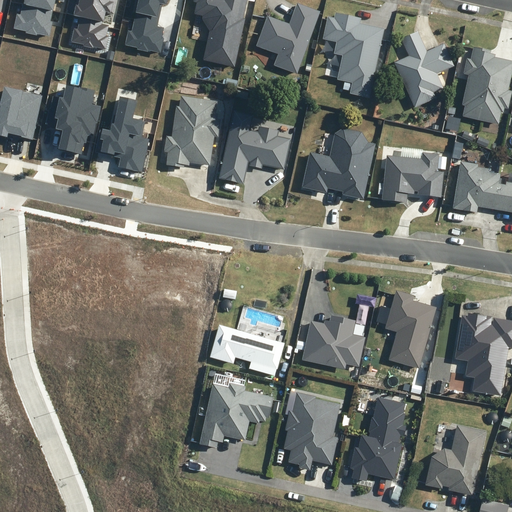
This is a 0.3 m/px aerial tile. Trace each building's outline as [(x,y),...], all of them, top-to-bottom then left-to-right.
[(23,0),(22,4),(53,11),(54,0),(61,0),(63,0),(23,0)] [(81,17),(101,21),(103,22),(106,12),(113,13),(116,0),(77,0),(79,0),(78,5),(76,5),(74,15),(81,17)] [(139,0),(135,20),(156,25),(160,4),(167,5),(167,0),(139,0)] [(232,71),(243,22),(241,21),(246,2),(237,0),(191,0),(190,5),(194,6),(192,17),(200,19),(199,22),(207,35),(200,63),(232,71)] [(298,2),(290,23),(268,15),(256,45),(278,53),(274,65),(297,74),(321,11),(298,2)] [(53,11),(22,4),(20,14),(17,14),(13,29),(26,32),(26,33),(37,36),(37,34),(49,37),(52,23),(50,22),(53,11)] [(368,100),(383,31),(359,26),(360,21),(333,15),(332,20),(326,19),(321,42),(334,45),(332,57),(340,58),(335,83),(350,86),(348,96),(368,100)] [(101,21),(81,17),(78,29),(75,28),(72,42),(84,44),(84,46),(95,49),(96,47),(106,50),(109,36),(106,35),(109,25),(100,24),(101,21)] [(156,25),(135,20),(132,30),(129,30),(125,45),(138,48),(138,50),(149,52),(149,50),(161,53),(164,39),(162,39),(164,27),(156,25)] [(406,59),(392,65),(412,111),(434,101),(432,96),(442,91),(435,77),(452,69),(442,46),(424,54),(416,35),(399,43),(406,59)] [(463,115),(498,123),(501,111),(504,112),(505,108),(508,108),(511,90),(508,90),(511,73),(511,60),(495,57),(495,55),(490,54),(491,50),(473,46),(470,57),(466,56),(462,74),(469,75),(462,104),(466,105),(463,115)] [(78,87),(66,85),(63,97),(52,95),(45,126),(63,130),(59,148),(81,153),(83,141),(86,142),(87,135),(93,136),(96,122),(97,123),(101,107),(92,105),(96,90),(79,86),(78,87)] [(8,133),(32,139),(42,96),(23,92),(23,91),(4,86),(1,99),(0,98),(0,135),(7,137),(8,133)] [(136,101),(120,97),(114,124),(112,123),(111,130),(100,128),(94,153),(120,159),(118,167),(142,173),(149,139),(141,138),(145,121),(132,118),(136,101)] [(214,116),(216,104),(178,99),(177,109),(173,109),(169,140),(164,140),(162,155),(166,155),(164,168),(182,170),(183,167),(187,168),(187,165),(208,168),(211,140),(216,141),(219,122),(215,121),(216,116),(214,116)] [(259,169),(282,173),(288,141),(275,139),(276,135),(255,131),(255,135),(247,134),(250,118),(231,114),(223,148),(216,182),(241,187),(245,166),(246,166),(245,170),(259,172),(259,169)] [(341,131),(332,136),(327,160),(307,155),(299,191),(324,196),(325,191),(340,195),(340,198),(362,202),(373,147),(367,145),(359,135),(341,131)] [(474,137),(471,144),(485,150),(488,143),(474,137)] [(419,161),(384,158),(381,202),(405,204),(406,197),(412,197),(412,194),(416,194),(415,198),(439,200),(441,174),(436,174),(437,157),(420,155),(419,161)] [(476,167),(458,164),(450,212),(474,216),(475,210),(511,216),(511,222),(511,221),(511,186),(504,185),(503,187),(497,186),(498,177),(486,175),(486,172),(475,170),(476,167)] [(225,289),(223,297),(233,299),(235,291),(225,289)] [(418,370),(434,309),(409,303),(411,297),(392,293),(383,331),(394,334),(387,362),(418,370)] [(325,323),(312,320),(303,359),(346,368),(347,363),(360,366),(366,336),(354,334),(357,320),(332,315),(331,321),(326,320),(325,323)] [(511,350),(511,323),(491,320),(490,327),(488,327),(489,319),(480,318),(464,316),(464,318),(458,317),(452,361),(464,363),(462,378),(471,380),(469,393),(498,398),(506,350),(511,350)] [(252,362),(250,369),(274,376),(276,369),(278,370),(285,343),(219,324),(209,357),(234,364),(236,357),(252,362)] [(229,383),(228,387),(213,384),(200,444),(218,448),(220,440),(223,441),(224,436),(245,440),(249,422),(267,425),(273,397),(244,391),(245,386),(229,383)] [(285,450),(292,452),(289,463),(299,465),(298,469),(311,472),(313,462),(323,464),(333,466),(339,439),(333,438),(341,404),(297,394),(293,412),(290,411),(285,432),(289,433),(285,450)] [(403,405),(374,399),(370,419),(369,419),(366,434),(367,434),(366,439),(358,437),(355,450),(351,449),(347,470),(351,471),(349,480),(364,483),(366,476),(383,479),(392,481),(400,446),(396,445),(398,438),(401,438),(403,428),(400,427),(402,415),(401,415),(403,405)] [(469,497),(483,433),(454,427),(448,452),(442,451),(428,459),(422,487),(439,491),(440,488),(446,489),(445,492),(459,495),(469,497)] [(507,511),(509,505),(483,498),(479,511),(507,511)]
